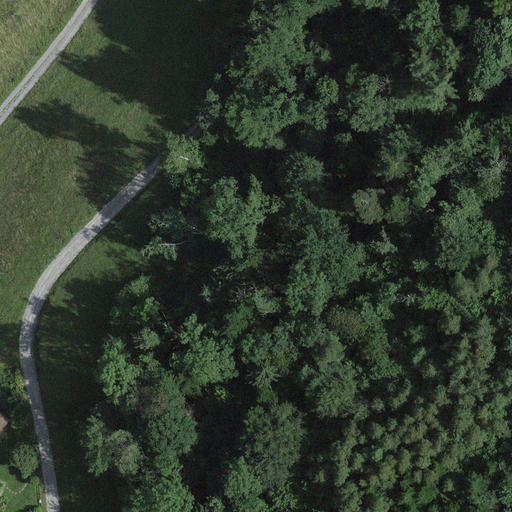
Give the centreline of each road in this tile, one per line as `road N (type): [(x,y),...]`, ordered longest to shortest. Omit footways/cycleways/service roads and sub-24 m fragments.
road 1 (track): [(59,511),(36,351),(45,298),(110,214),(205,123),(249,97),(273,63),(289,0)]
road 2 (track): [(93,0),(0,118)]
